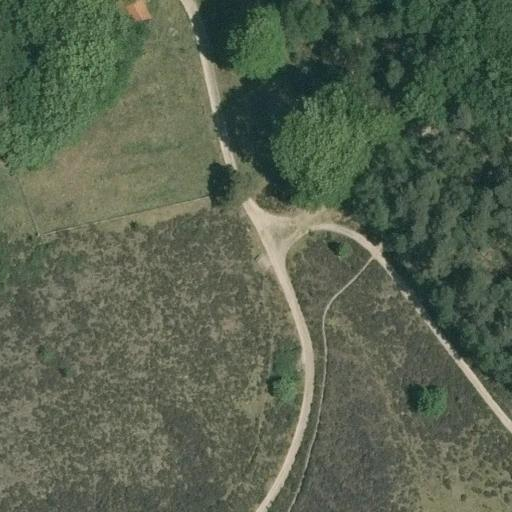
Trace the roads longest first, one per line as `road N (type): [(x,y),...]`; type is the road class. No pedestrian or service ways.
road 1 (track): [(511,429),(368,245),(313,216)]
road 2 (track): [(262,511),(291,459),(308,391),(305,343),(276,259)]
road 3 (track): [(276,259),(379,154),(418,133),(470,120)]
road 4 (track): [(254,215),(231,163),(185,0)]
